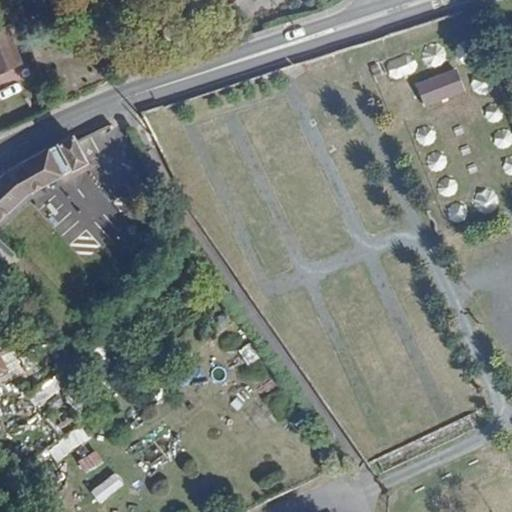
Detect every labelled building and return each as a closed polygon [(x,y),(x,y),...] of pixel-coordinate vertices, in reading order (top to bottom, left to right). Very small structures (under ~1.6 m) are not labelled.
[(235,0),(218,0),(225,8),(235,0)] [(0,71),(22,62),(6,26),(0,28),(0,71)] [(44,111),(54,106),(47,85),(36,90),(44,111)] [(444,103),(437,85),(396,100),(403,119),(444,103)] [(0,216),(23,195),(82,163),(70,142),(69,139),(60,142),(56,143),(52,146),(7,172),(5,173),(0,177),(0,216)] [(0,385),(9,381),(0,361),(0,385)]
